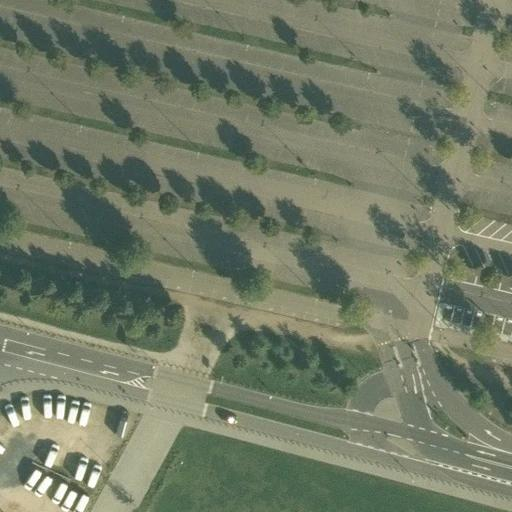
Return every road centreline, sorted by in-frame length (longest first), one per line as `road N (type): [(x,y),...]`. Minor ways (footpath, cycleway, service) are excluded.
road 1 (unclassified): [(362,433),(0,340)]
road 2 (unclassified): [(465,472),(427,440),(408,384),(372,384),(360,395),(362,433)]
road 3 (track): [(112,511),(181,383)]
